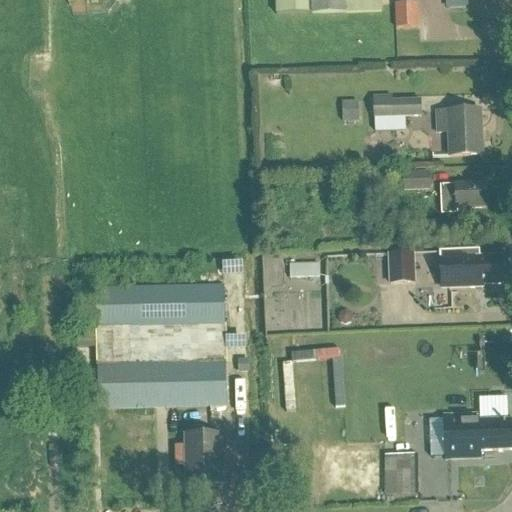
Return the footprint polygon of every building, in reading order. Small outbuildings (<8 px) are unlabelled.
[(307,0),(275,0),(276,19),(308,18),(307,0)] [(309,0),(311,18),(346,16),(345,0),(309,0)] [(394,6),(395,30),(416,30),(415,6),(394,6)] [(420,102),(372,104),(373,121),(421,120),(420,102)] [(338,124),(355,123),(354,103),(336,104),(338,124)] [(480,112),(436,114),(437,134),(448,134),(449,158),(482,156),(480,112)] [(403,193),(429,192),(429,173),(402,175),(403,193)] [(441,188),(442,201),(442,217),(458,216),(458,212),(486,211),(485,187),(441,188)] [(480,252),(441,253),(442,288),(451,288),(451,291),(484,290),(484,287),(508,287),(507,259),(481,260),(480,252)] [(381,256),(382,285),(390,284),(388,256),(381,256)] [(414,256),(390,257),(391,286),(415,285),(414,256)] [(317,279),(317,266),(285,266),(285,280),(317,279)] [(96,292),(98,412),(227,409),(224,289),(96,292)] [(480,417),(444,418),(445,463),(482,462),(481,455),(511,453),(511,422),(480,424),(480,417)] [(221,438),(185,438),(186,487),(222,487),(221,438)] [(418,498),(418,457),(385,458),(386,498),(418,498)]
